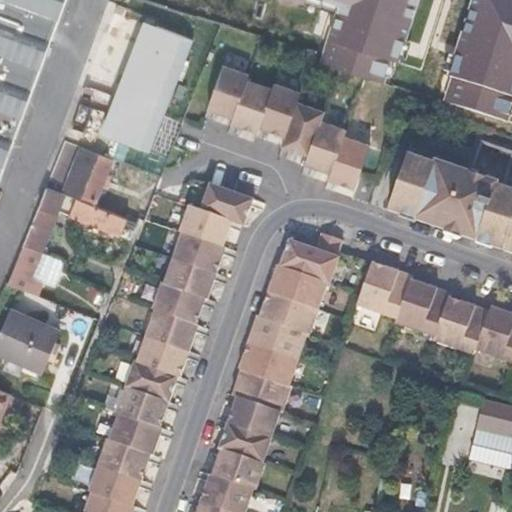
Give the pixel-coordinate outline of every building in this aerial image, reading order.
[(0,0),(0,175),(32,89),(66,0),(0,0)] [(422,0),(312,0),(336,7),(318,64),(395,88),(422,0)] [(511,0),(471,0),(436,104),(507,128),(511,112),(511,0)] [(195,41),(158,27),(146,22),(103,133),(114,137),(151,151),(195,41)] [(236,117),(249,81),(251,76),(224,66),(212,103),(218,105),(216,112),(234,119),(236,117)] [(264,121),(274,90),(249,81),(236,117),(242,120),(240,127),(260,133),(264,121)] [(288,137),(300,103),(303,93),(276,84),(274,90),(264,121),(269,123),(267,129),(288,137)] [(311,154),(323,121),(326,112),(300,103),(288,137),(287,140),(293,142),(290,149),(292,150),(293,148),(311,154)] [(332,173),(345,137),(347,130),(323,121),(311,154),(310,159),(315,160),(313,167),(315,168),(315,167),(332,173)] [(357,190),(372,146),(345,137),(332,173),(339,176),(337,182),(357,190)] [(97,201),(114,157),(77,144),(60,186),(97,201)] [(390,211),(429,224),(511,252),(511,155),(483,145),(473,175),(439,163),(437,163),(436,165),(410,156),(390,211)] [(248,225),(253,207),(247,205),(249,199),(212,186),(203,211),(228,221),(243,227),(244,224),(248,225)] [(42,252),(59,211),(72,217),(71,215),(77,200),(48,189),(25,245),(42,252)] [(138,224),(77,200),(71,215),(72,217),(132,240),(138,224)] [(227,247),(233,229),(226,227),(228,221),(203,211),(191,207),(182,234),(184,235),(222,247),(236,251),(227,247)] [(341,251),(344,242),(324,234),(318,250),(339,258),(342,251),(341,251)] [(219,276),(225,256),(233,258),(234,257),(220,253),(222,247),(184,235),(175,260),(212,273),(219,276)] [(332,286),(342,259),(339,258),(318,250),(290,242),(286,253),(311,261),(306,276),(330,285),(332,286)] [(31,278),(42,252),(25,245),(9,285),(39,295),(44,283),(31,278)] [(210,301),(216,282),(225,285),(225,283),(211,279),(212,273),(175,260),(167,285),(201,298),(210,301)] [(414,279),(412,276),(374,264),(359,308),(399,322),(413,281),(414,279)] [(321,310),(330,285),(306,276),(279,267),(276,278),(300,286),(295,301),(321,310)] [(413,281),(399,322),(398,325),(436,338),(452,294),(413,281)] [(194,325),(198,325),(200,324),(206,307),(199,303),(201,298),(167,285),(164,284),(154,311),(157,312),(194,325)] [(312,336),(321,310),(295,301),(271,293),(267,304),(290,312),(286,327),(309,335),(312,336)] [(477,352),(491,312),(452,299),(452,294),(436,338),(435,342),(475,356),(477,352)] [(511,364),(511,314),(492,307),(491,312),(477,352),(511,364)] [(0,353),(45,372),(61,332),(10,311),(0,336),(0,353)] [(192,331),(194,325),(157,312),(148,338),(184,350),(191,352),(198,333),(192,331)] [(301,360),(309,335),(286,327),(262,318),(259,318),(255,328),(279,337),(274,351),(301,360)] [(183,357),(184,350),(148,338),(139,363),(174,376),(182,380),(183,378),(182,378),(189,359),(183,357)] [(291,388),(301,360),(274,351),(250,343),(245,355),(270,363),(265,378),(291,388)] [(171,401),(177,382),(172,381),(174,376),(139,363),(137,363),(128,389),(165,402),(171,404),(172,401),(171,401)] [(285,415),(294,389),(291,388),(265,378),(243,370),(239,381),(264,390),(258,406),(283,414),(285,415)] [(0,420),(10,394),(0,389),(0,420)] [(163,429),(170,409),(163,407),(165,402),(128,389),(119,414),(121,415),(158,427),(163,429)] [(511,406),(489,401),(482,430),(511,436),(511,406)] [(274,440),(283,414),(258,406),(246,402),(244,407),(238,404),(231,425),(237,427),(274,440)] [(156,456),(162,436),(156,433),(158,427),(121,415),(112,441),(146,453),(156,456)] [(265,465),(274,440),(237,427),(235,432),(229,430),(222,450),(230,454),(265,465)] [(144,482),(150,462),(144,460),(146,453),(112,441),(109,440),(101,467),(137,480),(144,482)] [(259,492),(268,466),(265,465),(230,454),(229,459),(222,456),(215,477),(219,479),(256,491),(259,492)] [(135,485),(137,480),(101,467),(93,488),(93,492),(94,493),(131,506),(135,507),(142,488),(135,485)] [(229,511),(248,511),(256,491),(219,479),(217,485),(211,482),(203,503),(210,505),(229,511)] [(129,511),(131,506),(94,493),(91,499),(87,511),(129,511)]
